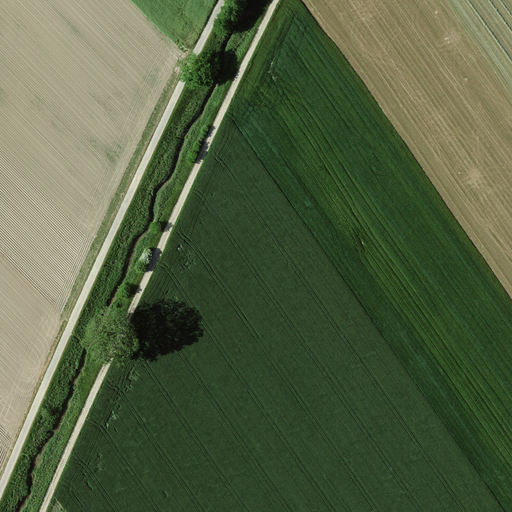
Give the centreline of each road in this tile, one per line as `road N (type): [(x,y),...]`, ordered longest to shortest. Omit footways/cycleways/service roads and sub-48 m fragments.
road 1 (track): [(276,0),(41,511)]
road 2 (track): [(222,0),(0,489)]
